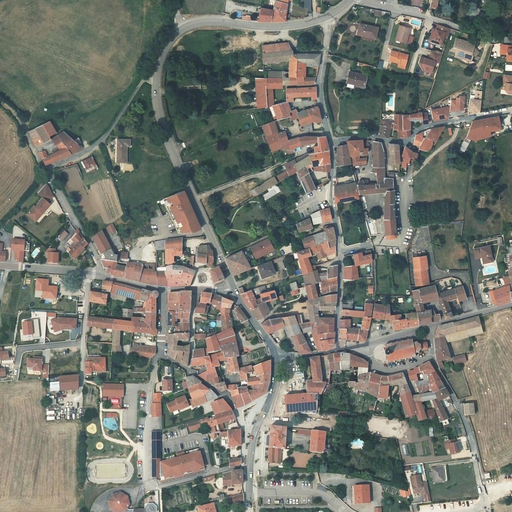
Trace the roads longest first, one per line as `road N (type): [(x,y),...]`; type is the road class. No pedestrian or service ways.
road 1 (primary): [(155,77),(165,134),(236,297)]
road 2 (residential): [(158,356),(146,400),(146,480),(158,486),(248,466)]
road 3 (residential): [(429,355),(468,430),(485,507)]
road 4 (residential): [(362,0),(511,39)]
road 5 (residential): [(155,77),(142,80),(101,139),(45,170)]
road 6 (primary): [(326,16),(287,26),(212,20),(182,28)]
road 7 (residential): [(511,109),(425,126),(407,139),(383,138)]
road 8 (residential): [(326,16),(319,103),(329,138)]
